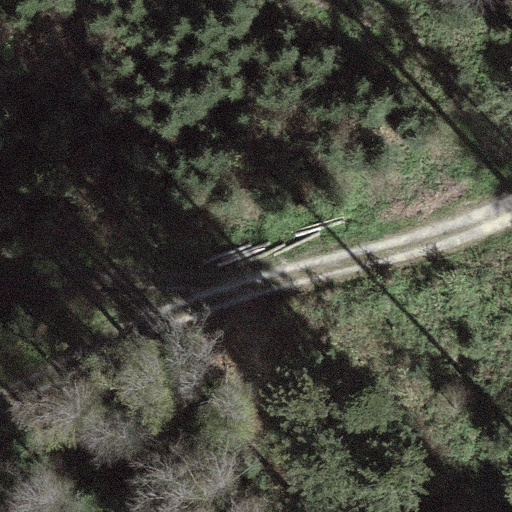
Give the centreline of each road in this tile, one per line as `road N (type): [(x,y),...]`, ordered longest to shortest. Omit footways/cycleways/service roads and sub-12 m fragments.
road 1 (track): [(0,404),(227,288),(450,237),(511,206)]
road 2 (track): [(227,288),(122,276),(0,292)]
